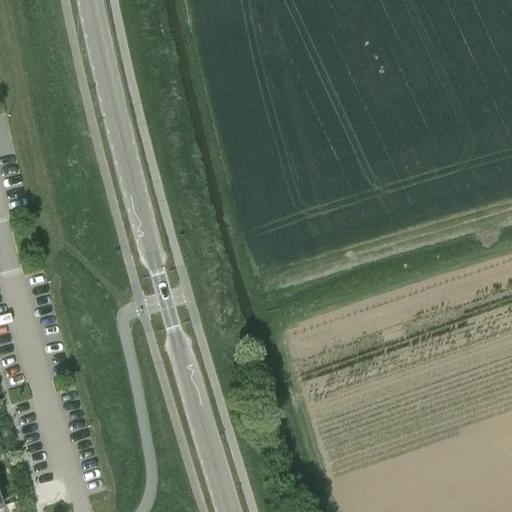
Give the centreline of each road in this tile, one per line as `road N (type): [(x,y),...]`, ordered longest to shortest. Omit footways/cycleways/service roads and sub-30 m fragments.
road 1 (tertiary): [(228,511),(129,178),(89,0)]
road 2 (residential): [(81,511),(0,231)]
